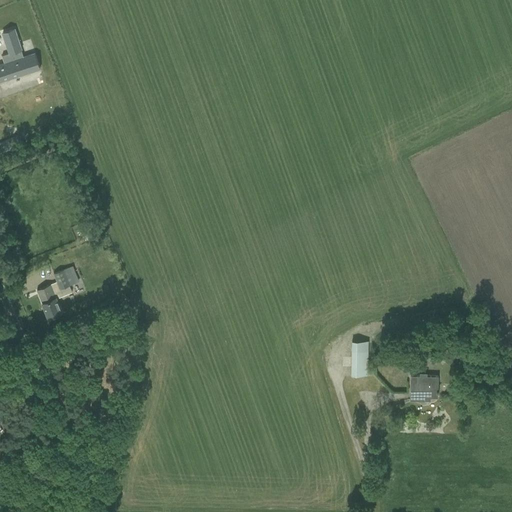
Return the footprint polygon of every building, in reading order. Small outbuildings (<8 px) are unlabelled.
[(0,64),(0,81),(40,68),(35,53),(23,56),(21,49),(2,55),(5,63),(0,64)] [(0,142),(0,155),(24,145),(19,134),(0,142)] [(91,229),(85,231),(89,243),(95,241),(91,229)] [(46,285),(37,289),(48,317),(57,313),(62,312),(56,299),(72,292),(69,286),(69,285),(75,283),(69,268),(54,274),(56,281),(50,284),(46,285)] [(368,375),(368,341),(352,340),(351,374),(368,375)] [(410,399),(430,399),(430,396),(438,397),(438,375),(427,375),(427,372),(420,372),(420,375),(411,375),(410,399)] [(0,441),(0,464),(10,461),(1,440),(0,441)]
